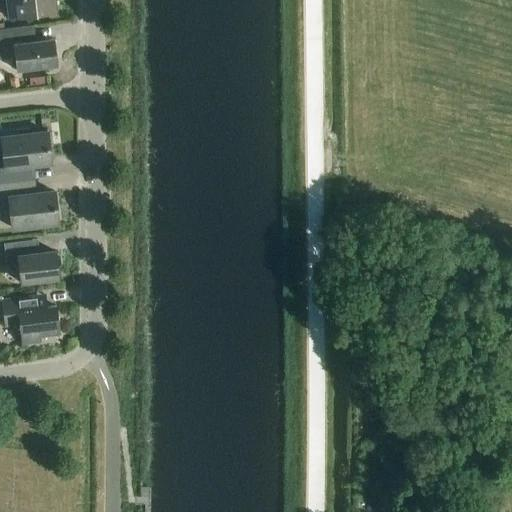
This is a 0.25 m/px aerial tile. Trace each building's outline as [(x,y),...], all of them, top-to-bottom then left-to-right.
[(6,0),(9,19),(56,13),(54,0),(6,0)] [(0,59),(15,58),(17,71),(57,66),(53,39),(30,42),(28,26),(0,29),(0,59)] [(19,88),(18,78),(10,79),(11,89),(19,88)] [(51,163),(47,132),(31,134),(30,129),(16,131),(17,135),(1,137),(0,137),(0,183),(29,180),(27,166),(51,163)] [(29,180),(0,183),(0,198),(9,198),(12,228),(58,223),(54,191),(30,194),(29,180)] [(55,251),(32,254),(30,240),(4,244),(6,267),(19,265),(21,282),(58,278),(57,268),(61,265),(60,255),(55,253),(55,251)] [(39,335),(59,333),(56,306),(46,307),(45,295),(2,300),(5,326),(20,324),(22,343),(40,341),(39,335)]
